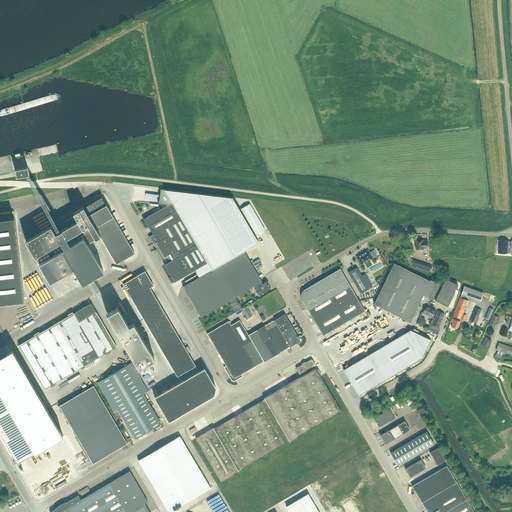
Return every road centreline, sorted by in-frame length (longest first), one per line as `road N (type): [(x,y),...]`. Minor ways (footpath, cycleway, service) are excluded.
road 1 (unclassified): [(315,344),(283,289),(358,244),(403,230),(511,235)]
road 2 (unclassified): [(33,508),(231,395)]
road 3 (unclassified): [(495,371),(437,343),(425,364),(352,408)]
road 4 (unclassified): [(0,344),(147,257)]
road 5 (unclassified): [(231,395),(147,257)]
road 6 (unclassified): [(511,148),(500,0)]
road 7 (unclassified): [(413,511),(352,408)]
